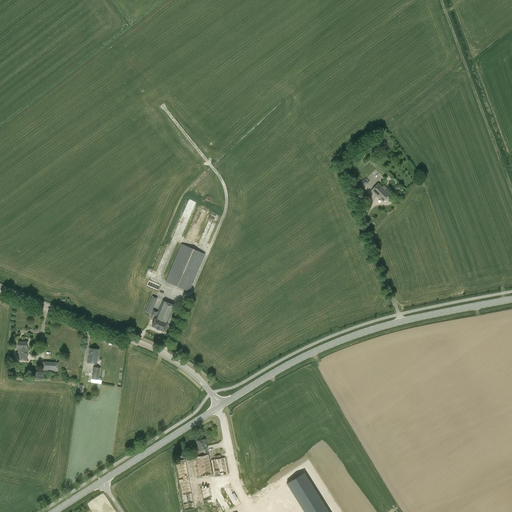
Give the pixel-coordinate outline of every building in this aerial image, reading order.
[(345,172),(350,168),(346,163),(341,166),(345,172)] [(361,189),(369,182),(366,178),(358,185),(361,189)] [(385,190),(387,189),(384,186),(382,188),(378,184),(372,191),(384,202),(390,195),(385,190)] [(181,244),(165,282),(189,292),(205,254),(181,244)] [(163,300),(158,312),(152,310),(157,298),(152,296),(145,312),(156,317),(151,327),(164,332),(167,324),(175,306),(163,300)] [(17,348),(19,348),(18,360),(27,361),(28,348),(27,348),(27,342),(18,342),(17,348)] [(97,364),(99,350),(89,348),(87,363),(97,364)] [(42,362),(42,371),(58,372),(58,362),(42,362)] [(100,368),(93,367),(91,379),(98,381),(100,368)] [(275,431),(190,484),(198,496),(283,443),(275,431)] [(196,441),(198,449),(194,450),(195,455),(201,454),(201,456),(208,455),(207,450),(205,439),(196,441)] [(175,461),(176,470),(177,470),(183,510),(193,509),(188,469),(186,469),(185,459),(175,461)] [(328,511),(304,473),(286,483),(304,511),(328,511)] [(278,511),(262,486),(253,491),(266,511),(278,511)]
